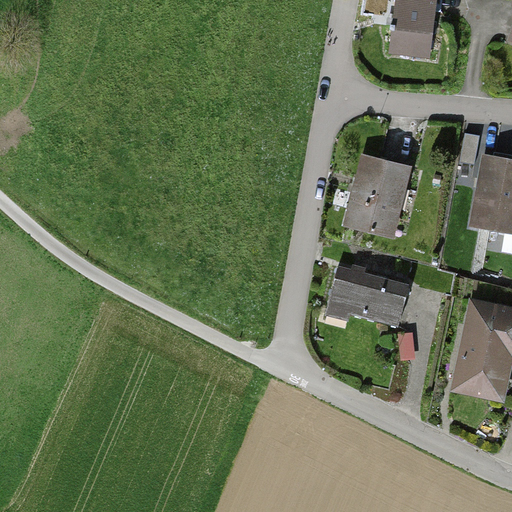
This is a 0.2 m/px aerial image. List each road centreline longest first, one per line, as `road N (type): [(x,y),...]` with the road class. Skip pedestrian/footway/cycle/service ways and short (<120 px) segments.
road 1 (residential): [(332,100),(284,369),(511,484)]
road 2 (track): [(0,202),(60,259),(107,287),(284,369)]
road 3 (residential): [(511,115),(332,100)]
